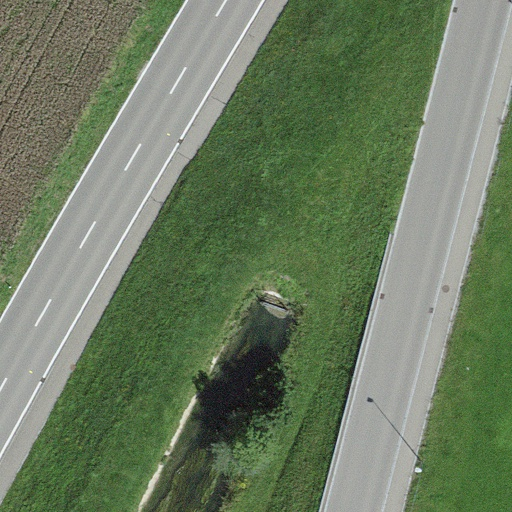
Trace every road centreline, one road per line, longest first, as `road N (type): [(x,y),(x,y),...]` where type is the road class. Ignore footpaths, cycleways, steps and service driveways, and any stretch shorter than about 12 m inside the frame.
road 1 (tertiary): [(491,0),(357,511)]
road 2 (secondary): [(228,0),(0,402)]
